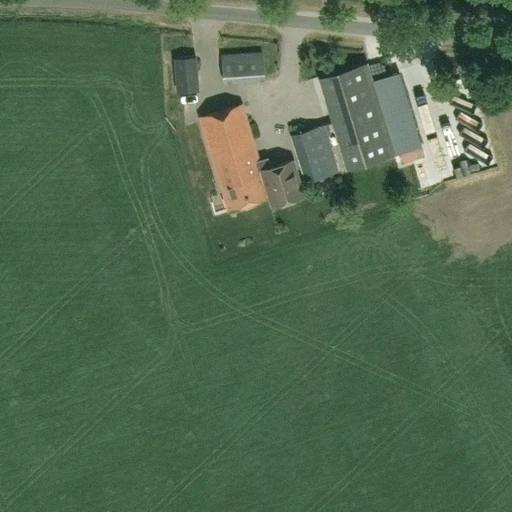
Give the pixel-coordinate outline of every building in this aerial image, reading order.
[(261,53),(222,56),(224,84),(264,81),(261,53)] [(195,56),(175,58),(177,91),(198,90),(195,56)] [(319,76),(347,168),(397,153),(369,61),(319,76)] [(456,83),(458,94),(474,92),(472,80),(456,83)] [(437,87),(410,94),(423,146),(449,140),(440,103),(441,102),(437,87)] [(269,196),(261,169),(240,104),(199,116),(228,208),(269,196)] [(337,171),(323,125),(291,135),(305,180),(337,171)] [(261,169),(269,196),(272,205),(303,195),(292,159),(261,169)]
